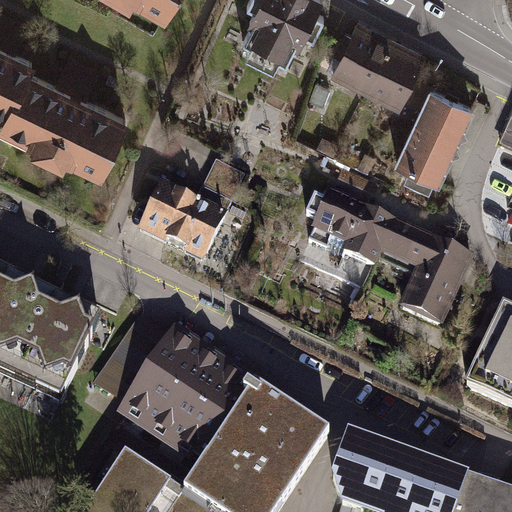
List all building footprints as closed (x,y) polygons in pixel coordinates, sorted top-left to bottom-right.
[(114,0),(133,11),(136,6),(163,22),(176,0),(114,0)] [(303,42),(322,0),(259,0),(251,17),(262,23),(250,46),(284,62),(296,38),(303,42)] [(0,15),(0,47),(17,56),(30,30),(0,15)] [(413,84),(427,54),(355,20),(329,74),(402,108),(404,104),(417,111),(427,91),(413,84)] [(0,118),(6,121),(30,73),(34,64),(17,56),(0,47),(0,118)] [(70,58),(56,86),(87,102),(101,74),(70,58)] [(56,86),(30,73),(6,121),(1,131),(35,148),(32,154),(64,170),(67,164),(101,181),(130,123),(87,102),(56,86)] [(441,184),(477,108),(430,85),(427,91),(417,111),(393,162),(441,184)] [(511,121),(498,149),(511,156),(511,121)] [(218,163),(200,202),(228,215),(246,176),(218,163)] [(200,202),(163,185),(141,233),(206,263),(228,215),(200,202)] [(377,258),(392,224),(330,197),(327,204),(315,199),(308,217),(319,222),(302,259),(364,287),(377,258)] [(441,331),(472,259),(392,224),(377,258),(416,275),(400,313),(441,331)] [(0,363),(65,395),(99,325),(0,277),(0,363)] [(511,308),(509,307),(471,390),(511,408),(511,308)] [(204,471),(188,496),(212,511),(283,511),(332,439),(163,328),(156,324),(109,396),(116,400),(126,407),(120,417),(204,471)] [(463,511),(473,485),(351,439),(335,485),(342,511),(463,511)] [(89,511),(157,511),(174,487),(125,456),(89,511)] [(511,511),(511,497),(473,485),(463,511),(511,511)] [(212,511),(188,496),(174,487),(157,511),(212,511)]
